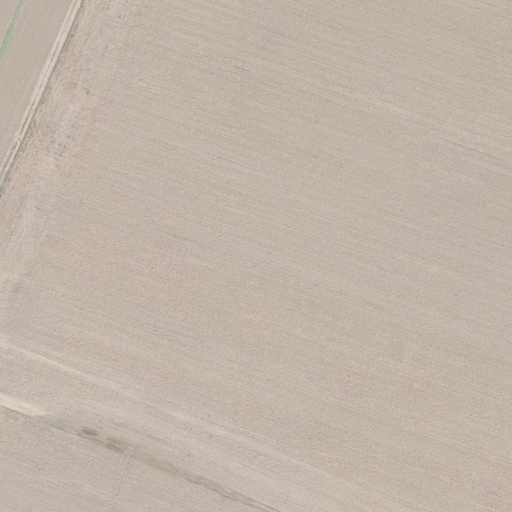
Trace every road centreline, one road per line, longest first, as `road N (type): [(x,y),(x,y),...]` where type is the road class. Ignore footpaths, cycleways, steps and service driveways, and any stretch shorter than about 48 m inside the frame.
road 1 (track): [(0,397),(268,511)]
road 2 (track): [(81,0),(0,191)]
